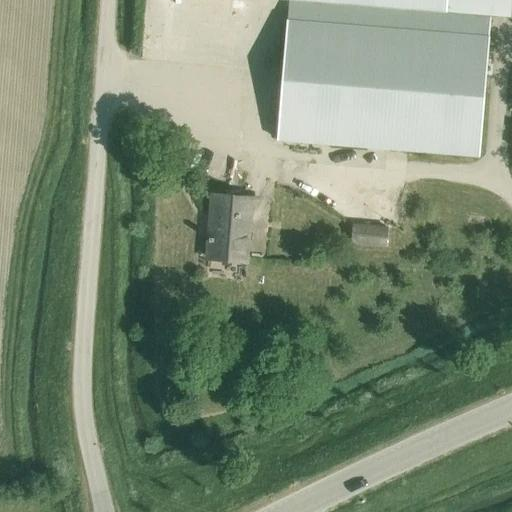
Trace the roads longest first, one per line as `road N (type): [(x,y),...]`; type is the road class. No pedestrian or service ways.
road 1 (unclassified): [(103,511),(87,441),(82,359),(110,0)]
road 2 (tertiary): [(511,410),(294,511)]
